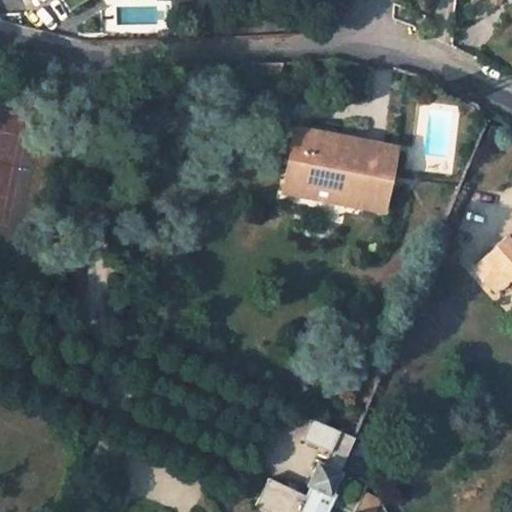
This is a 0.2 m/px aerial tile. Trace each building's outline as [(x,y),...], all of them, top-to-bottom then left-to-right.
[(59,0),(68,14),(89,0),(59,0)] [(383,211),(395,147),(354,140),(352,139),(350,138),(348,138),(346,139),(344,140),(342,141),(341,144),(316,139),(317,132),(304,129),(297,160),(294,159),(287,192),(383,211)] [(511,241),(507,236),(473,267),(496,293),(511,280),(511,241)] [(329,511),(339,489),(337,488),(346,467),(345,466),(347,463),(358,435),(323,419),(316,434),(339,444),(332,460),(323,456),(312,479),(316,481),(312,490),(274,473),(262,500),(280,508),(278,511),(329,511)] [(358,511),(372,511),(379,497),(365,492),(357,511),(358,511)]
